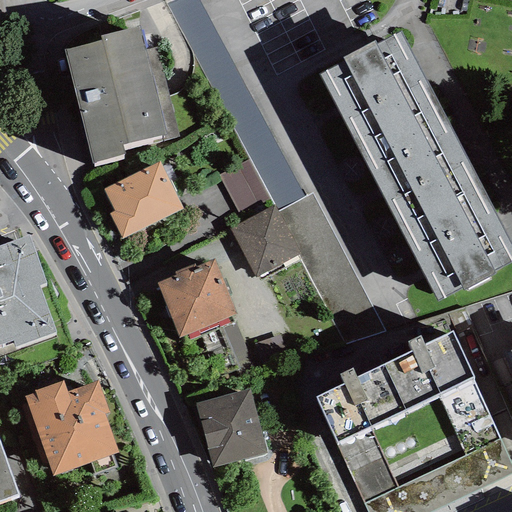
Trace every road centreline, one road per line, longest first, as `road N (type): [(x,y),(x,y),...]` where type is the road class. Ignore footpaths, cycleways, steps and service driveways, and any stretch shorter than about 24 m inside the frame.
road 1 (secondary): [(194,511),(159,404),(47,203)]
road 2 (residential): [(47,203),(9,25)]
